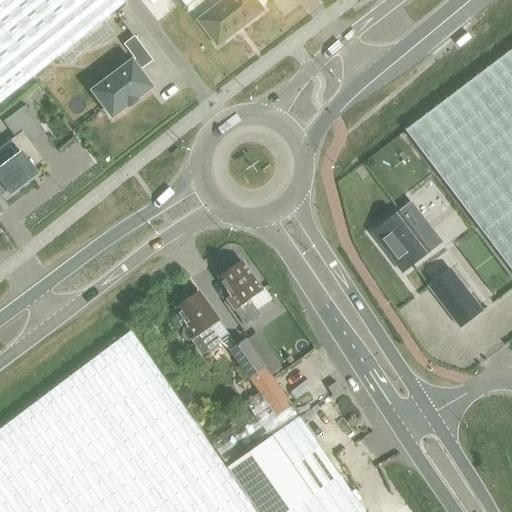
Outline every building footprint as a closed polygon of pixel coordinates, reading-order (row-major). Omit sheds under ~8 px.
[(0,0),(0,103),(58,57),(104,19),(124,3),(121,0),(0,0)] [(176,0),(185,10),(195,0),(176,0)] [(253,0),(227,0),(199,22),(217,47),(262,12),(253,0)] [(104,19),(58,57),(65,65),(70,65),(82,53),(108,42),(117,35),(104,19)] [(134,37),(124,45),(135,59),(142,68),(152,61),(134,37)] [(511,51),(489,69),(405,132),(415,145),(511,273),(511,51)] [(155,88),(143,70),(136,62),(94,92),(113,119),(129,108),(129,109),(131,108),(130,106),(136,101),(137,103),(139,102),(138,101),(155,88)] [(25,106),(10,117),(18,127),(33,116),(25,106)] [(22,132),(0,148),(0,194),(0,195),(7,190),(11,194),(37,175),(32,169),(44,160),(22,132)] [(394,219),(373,235),(375,238),(384,249),(386,247),(404,272),(442,243),(410,202),(397,213),(399,215),(394,219)] [(229,275),(220,281),(221,284),(232,299),(229,301),(245,324),(257,315),(255,312),(271,300),(263,288),(260,291),(259,291),(242,266),(239,267),(236,266),(229,272),(229,275)] [(481,312),(450,272),(428,289),(459,329),(481,312)] [(216,322),(219,321),(212,310),(208,313),(198,298),(196,299),(194,297),(184,303),(186,306),(177,312),(188,329),(185,332),(192,342),(193,341),(203,355),(218,344),(209,331),(218,324),(216,322)] [(0,511),(362,511),(351,495),(341,480),(293,511),(254,511),(210,447),(129,333),(0,429),(0,511)] [(254,417),(210,447),(254,511),(293,511),(341,480),(246,340),(229,352),(261,398),(247,407),(254,417)] [(336,383),(328,388),(334,399),(342,394),(343,394),(336,383)]
